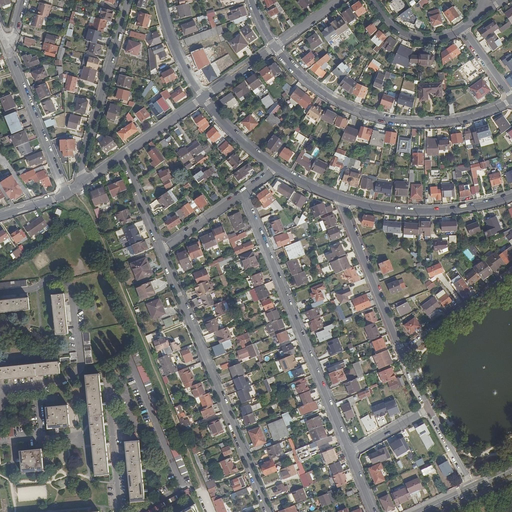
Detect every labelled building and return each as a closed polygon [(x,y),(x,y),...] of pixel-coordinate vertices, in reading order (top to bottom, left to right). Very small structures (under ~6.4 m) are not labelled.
[(139,0),(138,7),(146,9),(148,0),(139,0)] [(265,0),(269,8),(274,5),(271,0),(265,0)] [(301,0),(298,3),(303,9),(312,3),(309,0),(301,0)] [(393,8),(391,9),(392,11),(395,10),(397,13),(405,8),(399,0),(394,0),(390,3),(393,8)] [(421,8),(422,8),(425,6),(424,5),(428,2),(427,0),(421,0),(419,2),(421,8)] [(269,8),(267,9),(269,12),(281,6),(278,2),(274,5),(269,8)] [(359,2),(352,7),(356,13),(359,17),(366,12),(359,2)] [(48,18),(52,5),(42,3),(40,11),(39,15),(45,17),(48,18)] [(181,5),(174,7),(175,11),(179,10),(181,18),(192,16),(189,3),(181,5)] [(281,6),(269,12),(272,16),(280,12),(283,10),(281,6)] [(246,16),(247,16),(244,7),(232,11),(233,15),(229,17),(231,22),(234,21),(246,16)] [(356,13),(352,7),(342,14),(345,18),(347,21),(348,23),(356,18),(354,15),(356,13)] [(113,12),(101,8),(98,19),(108,21),(110,22),(113,12)] [(410,8),(399,16),(403,20),(405,19),(408,23),(415,25),(418,19),(412,13),(410,8)] [(459,16),(453,8),(445,13),(451,22),(459,16)] [(442,22),(445,20),(441,12),(439,9),(429,13),(431,18),(430,18),(433,27),(436,26),(443,24),(442,22)] [(140,12),(137,26),(148,29),(151,16),(140,12)] [(207,14),(209,18),(210,21),(213,20),(213,17),(216,16),(215,12),(207,14)] [(35,14),(32,26),(42,29),(43,25),(45,17),(39,15),(35,14)] [(247,20),(246,16),(234,21),(236,24),(247,20)] [(106,25),(108,21),(98,19),(96,18),(93,30),(102,33),(103,33),(105,28),(105,25),(106,25)] [(335,20),(331,24),(332,26),(339,35),(339,36),(343,33),(350,28),(346,23),(343,19),(337,23),(337,22),(335,20)] [(494,20),(485,26),(486,28),(495,22),(494,20)] [(498,30),(501,33),(511,25),(511,24),(510,21),(500,29),(498,30)] [(198,31),(195,22),(182,26),(186,35),(198,31)] [(479,31),(485,39),(498,30),(500,29),(495,22),(486,28),(485,26),(479,31)] [(377,30),(373,24),(367,28),(372,35),(377,30)] [(216,27),(219,34),(219,36),(225,34),(221,25),(216,27)] [(241,31),(250,43),(257,38),(248,26),(241,31)] [(326,31),(322,34),(328,43),(339,35),(332,26),(328,29),(326,31)] [(212,28),(185,39),(187,46),(219,34),(216,27),(212,28)] [(90,29),(89,32),(86,33),(85,36),(87,38),(86,41),(87,41),(93,43),(97,44),(98,40),(100,41),(102,33),(93,30),(90,29)] [(147,35),(132,31),(130,36),(145,40),(147,35)] [(392,33),(389,31),(385,36),(380,32),(374,37),(381,43),(386,38),(388,39),(389,37),(392,33)] [(22,32),(21,36),(26,37),(33,40),(37,41),(38,36),(22,32)] [(162,43),(158,32),(153,34),(155,40),(149,42),(150,47),(162,43)] [(61,47),(63,48),(65,40),(67,36),(56,33),(55,35),(62,37),(61,42),(62,42),(61,47)] [(48,34),(45,43),(51,45),(55,46),(56,39),(59,40),(60,37),(48,34)] [(322,43),(316,34),(307,40),(314,49),(322,43)] [(237,53),(248,45),(241,35),(230,43),(237,53)] [(487,42),(494,51),(502,45),(496,36),(487,42)] [(389,37),(388,39),(382,46),(390,52),(396,42),(389,37)] [(139,56),(141,44),(130,41),(126,53),(139,56)] [(100,54),(103,45),(97,44),(93,43),(91,47),(90,51),(89,55),(98,57),(99,54),(100,54)] [(55,46),(51,45),(50,50),(47,50),(45,54),(55,57),(58,46),(55,46)] [(149,49),(150,63),(151,71),(157,68),(156,54),(158,53),(161,58),(167,56),(164,47),(163,45),(153,49),(152,48),(149,49)] [(412,50),(400,45),(392,63),(396,65),(396,64),(408,68),(412,50)] [(455,45),(441,54),(443,66),(460,53),(455,45)] [(204,49),(192,54),(198,71),(202,69),(211,64),(204,49)] [(314,58),(315,56),(312,52),(303,60),(308,67),(316,61),(314,58)] [(509,68),(511,72),(511,56),(511,54),(501,60),(505,66),(507,70),(509,68)] [(40,63),(37,57),(32,59),(31,55),(28,57),(27,55),(23,56),(28,68),(40,63)] [(420,57),(411,56),(409,67),(423,68),(423,65),(431,65),(431,61),(434,61),(434,56),(420,55),(420,57)] [(90,57),(85,56),(82,66),(85,66),(88,67),(90,57)] [(88,67),(97,70),(100,60),(90,57),(88,67)] [(319,61),(310,68),(322,78),(326,73),(323,71),(319,69),(321,66),(327,59),(324,58),(322,60),(322,59),(319,61)] [(380,68),(381,69),(383,66),(374,59),(371,62),(372,63),(379,68),(380,68)] [(271,64),(267,66),(268,67),(274,76),(276,75),(278,77),(281,75),(279,73),(281,71),(276,63),(272,66),(271,64)] [(342,63),(332,72),(336,76),(337,75),(343,81),(347,76),(351,71),(346,66),(345,67),(342,63)] [(369,67),(377,72),(379,68),(372,63),(369,67)] [(211,64),(202,69),(209,83),(218,78),(211,64)] [(45,65),(32,69),(36,81),(48,76),(45,69),(48,68),(48,65),(45,65)] [(56,70),(56,77),(59,76),(63,74),(63,67),(52,66),(51,69),(57,69),(57,70),(56,70)] [(96,76),(98,70),(97,70),(88,67),(85,66),(81,80),(93,83),(95,76),(96,76)] [(274,76),(268,67),(260,73),(267,82),(274,77),(274,76)] [(377,72),(377,73),(379,74),(374,86),(381,89),(384,82),(383,81),(385,77),(385,76),(382,75),(384,70),(381,69),(380,68),(379,68),(377,72)] [(177,78),(172,69),(162,74),(167,83),(177,78)] [(64,79),(64,88),(65,90),(74,93),(77,78),(63,74),(64,79)] [(256,74),(246,81),(253,91),(258,88),(263,84),(256,74)] [(133,79),(120,75),(118,85),(130,88),(133,79)] [(345,87),(353,94),(357,84),(347,76),(343,81),(340,85),(344,89),(345,87)] [(486,84),(482,80),(470,88),(475,95),(474,96),(478,102),(487,95),(486,93),(490,90),(487,86),(486,84)] [(154,84),(152,81),(149,84),(142,95),(144,98),(154,84)] [(43,82),(31,86),(32,90),(36,89),(36,88),(37,88),(40,94),(39,95),(41,100),(49,96),(47,92),(49,91),(46,83),(44,84),(43,82)] [(249,92),(243,84),(234,91),(240,99),(249,92)] [(368,89),(358,84),(354,94),(363,98),(368,89)] [(426,88),(420,88),(421,100),(427,99),(427,92),(437,92),(437,96),(442,96),(441,84),(425,85),(426,88)] [(339,86),(351,96),(353,94),(345,87),(344,89),(340,85),(339,86)] [(287,95),(293,88),(290,86),(285,91),(286,92),(287,95)] [(131,92),(119,89),(117,98),(128,101),(129,97),(131,92)] [(165,100),(166,100),(172,96),(176,103),(186,96),(182,89),(171,96),(167,90),(161,93),(162,96),(165,100)] [(299,103),(306,94),(298,89),(291,98),(299,103)] [(18,112),(18,111),(10,93),(1,98),(8,115),(16,112),(18,112)] [(239,102),(232,93),(222,100),(228,110),(239,102)] [(385,93),(381,105),(390,107),(393,96),(385,93)] [(313,100),(306,94),(299,103),(309,112),(313,106),(314,105),(311,102),(313,100)] [(415,99),(400,95),(398,104),(413,108),(415,99)] [(149,106),(156,116),(161,114),(170,108),(165,100),(162,96),(149,106)] [(88,102),(79,99),(76,111),(85,114),(88,102)] [(57,111),(53,100),(43,103),(48,115),(57,111)] [(121,107),(111,104),(108,118),(115,120),(116,115),(119,116),(121,107)] [(268,112),(270,115),(272,113),(277,107),(274,104),(268,112)] [(316,109),(313,106),(309,112),(307,115),(319,122),(321,119),(325,112),(320,109),(320,111),(316,109)] [(277,107),(272,113),(275,115),(280,109),(277,107)] [(142,122),(150,116),(145,109),(137,115),(142,122)] [(338,115),(326,110),(325,112),(321,119),(331,124),(329,128),(331,130),(338,115)] [(16,112),(8,115),(6,116),(13,134),(23,130),(21,123),(19,119),(16,112)] [(270,115),(265,120),(273,127),(275,124),(280,128),(284,123),(276,116),(275,115),(272,113),(270,115)] [(80,123),(81,116),(72,114),(69,127),(77,129),(78,123),(80,123)] [(200,128),(203,132),(210,126),(202,115),(199,117),(195,120),(200,128)] [(259,124),(251,115),(243,122),(250,131),(259,124)] [(348,121),(339,117),(335,125),(345,129),(348,121)] [(503,133),(511,127),(503,117),(495,122),(502,131),(503,133)] [(46,123),(47,127),(54,125),(51,118),(45,121),(46,123)] [(124,140),(138,130),(133,123),(119,133),(124,140)] [(476,128),(477,134),(479,138),(491,134),(488,125),(476,128)] [(175,130),(179,136),(183,134),(179,127),(175,130)] [(363,128),(362,128),(359,137),(364,139),(365,136),(368,136),(368,135),(370,136),(372,130),(367,129),(363,128)] [(220,136),(213,129),(207,134),(214,142),(220,136)] [(355,132),(346,129),(342,139),(355,144),(359,131),(355,130),(355,132)] [(466,134),(464,135),(466,143),(471,142),(471,141),(476,140),(476,142),(479,141),(479,138),(477,134),(474,134),(472,129),(469,130),(469,132),(466,132),(466,134)] [(299,133),(296,131),(294,134),(298,137),(297,139),(300,141),(299,142),(305,146),(308,141),(309,139),(307,138),(301,134),(299,133)] [(397,134),(387,132),(385,142),(395,144),(397,134)] [(386,135),(373,133),(369,145),(383,147),(386,135)] [(19,146),(29,142),(25,134),(22,135),(21,134),(11,138),(14,144),(16,143),(17,147),(19,146)] [(462,134),(451,135),(452,144),(463,142),(462,134)] [(274,135),(269,142),(270,143),(267,147),(276,153),(284,143),(274,135)] [(112,137),(107,136),(107,140),(101,144),(107,153),(116,146),(113,141),(114,141),(112,137)] [(166,140),(170,146),(175,142),(171,136),(166,140)] [(411,140),(399,138),(397,152),(411,154),(411,142),(411,140)] [(165,150),(170,146),(166,140),(165,139),(160,143),(165,150)] [(234,150),(224,139),(217,145),(227,156),(234,150)] [(65,156),(69,156),(68,140),(61,141),(62,151),(65,151),(65,156)] [(439,141),(438,140),(433,140),(428,140),(428,143),(428,155),(440,155),(439,150),(439,141)] [(449,140),(439,141),(439,150),(449,149),(449,140)] [(195,145),(188,149),(192,155),(196,153),(197,155),(204,150),(203,148),(197,141),(194,144),(195,145)] [(32,152),(29,142),(19,146),(23,156),(32,152)] [(205,152),(207,154),(212,150),(208,145),(203,148),(204,150),(205,152)] [(315,157),(320,150),(316,147),(311,154),(315,157)] [(153,163),(154,164),(163,158),(156,148),(150,153),(155,161),(153,163)] [(185,164),(193,159),(186,148),(178,153),(185,164)] [(285,148),(280,155),(289,161),(294,154),(285,148)] [(306,170),(310,172),(311,170),(315,162),(304,156),(306,153),(302,151),(296,161),(307,168),(306,170)] [(369,151),(367,158),(374,160),(376,152),(369,151)] [(46,160),(42,152),(27,158),(31,166),(36,164),(42,161),(46,160)] [(202,160),(208,156),(207,154),(205,152),(201,155),(200,156),(202,160)] [(244,163),(235,153),(227,160),(236,170),(244,163)] [(345,165),(348,166),(349,163),(350,158),(348,157),(345,156),(336,153),(330,167),(330,168),(334,170),(336,166),(341,168),(342,168),(343,164),(345,165)] [(492,160),(500,157),(499,156),(498,153),(484,158),(485,162),(489,161),(492,160)] [(424,154),(414,154),(413,165),(423,165),(424,154)] [(217,173),(219,171),(217,169),(208,156),(202,160),(198,163),(196,165),(197,167),(208,160),(217,173)] [(154,164),(156,168),(165,161),(163,158),(154,164)] [(315,162),(311,170),(323,175),(327,165),(316,160),(315,162)] [(487,169),(485,162),(482,163),(478,164),(471,165),(471,170),(473,178),(475,177),(474,171),(476,170),(480,169),(482,169),(482,170),(483,170),(486,169),(487,169)] [(252,169),(249,163),(234,174),(239,181),(245,177),(244,175),(248,172),(252,169)] [(455,168),(456,172),(457,178),(462,177),(461,171),(471,170),(471,165),(468,166),(455,168)] [(40,176),(46,172),(44,166),(37,169),(40,176)] [(211,176),(207,171),(204,174),(199,168),(196,171),(198,174),(195,177),(199,183),(206,178),(207,179),(211,176)] [(21,176),(28,185),(40,177),(36,170),(21,176)] [(172,179),(168,170),(160,174),(167,188),(172,186),(169,180),(172,179)] [(413,174),(413,170),(410,170),(409,183),(409,188),(412,188),(412,198),(422,199),(422,185),(414,185),(415,174),(413,174)] [(51,184),(46,172),(40,176),(40,177),(45,187),(51,184)] [(351,186),(358,188),(361,175),(350,172),(347,181),(351,183),(351,186)] [(489,176),(492,186),(503,183),(500,173),(489,176)] [(3,181),(13,201),(27,194),(16,174),(3,181)] [(362,187),(375,190),(377,182),(378,178),(370,176),(370,180),(363,178),(362,187)] [(182,182),(181,183),(185,189),(190,186),(186,180),(184,181),(185,182),(184,184),(182,182)] [(123,181),(109,186),(113,197),(118,196),(117,193),(126,189),(123,181)] [(294,192),(295,191),(278,181),(274,189),(277,193),(278,192),(290,199),(294,192)] [(386,196),(391,197),(393,184),(377,182),(375,190),(375,192),(386,194),(386,196)] [(396,196),(408,197),(409,188),(409,183),(397,182),(396,196)] [(442,185),(442,197),(455,196),(454,185),(442,185)] [(464,186),(459,187),(461,197),(471,196),(470,190),(465,191),(464,186)] [(109,200),(105,188),(91,193),(96,205),(109,200)] [(441,200),(441,190),(437,190),(437,188),(431,188),(432,198),(436,198),(436,200),(441,200)] [(273,203),(279,211),(284,210),(267,189),(258,196),(266,207),(273,203)] [(168,192),(157,199),(161,205),(163,203),(166,206),(163,208),(165,210),(171,206),(175,203),(168,192)] [(306,199),(294,192),(290,199),(290,200),(296,203),(296,205),(302,208),(306,199)] [(190,204),(194,201),(191,197),(189,194),(185,197),(190,204)] [(194,202),(200,209),(207,204),(204,200),(205,199),(202,196),(194,202)] [(189,215),(194,211),(189,204),(178,211),(183,219),(189,215)] [(316,218),(333,211),(331,206),(326,209),(324,204),(312,208),(316,218)] [(286,207),(284,210),(297,226),(299,223),(286,207)] [(129,215),(127,210),(117,214),(120,221),(122,220),(124,224),(132,221),(130,215),(129,215)] [(245,227),(243,222),(239,213),(230,217),(232,222),(236,230),(245,227)] [(327,230),(338,226),(335,219),(333,214),(323,219),(327,230)] [(177,215),(165,223),(170,230),(182,222),(177,215)] [(306,218),(303,215),(299,223),(297,226),(303,224),(305,223),(304,221),(306,218)] [(375,218),(370,217),(367,216),(365,216),(363,225),(373,227),(375,218)] [(25,228),(31,237),(48,225),(42,217),(25,228)] [(489,231),(485,233),(487,237),(497,233),(496,231),(501,229),(496,217),(487,221),(489,226),(487,226),(489,231)] [(272,230),(274,236),(285,231),(280,220),(271,223),(274,229),(272,230)] [(401,223),(383,221),(382,229),(383,231),(387,231),(387,232),(401,233),(401,223)] [(306,222),(305,223),(303,224),(305,228),(306,232),(309,238),(312,236),(306,222)] [(419,222),(419,224),(419,229),(425,230),(425,235),(431,235),(431,227),(430,227),(431,223),(419,222)] [(481,231),(478,222),(467,226),(471,235),(481,231)] [(447,223),(442,223),(442,231),(454,231),(453,225),(447,225),(447,223)] [(419,224),(405,224),(404,234),(419,235),(419,231),(419,229),(419,224)] [(223,225),(212,230),(214,233),(217,242),(228,237),(227,234),(223,225)] [(138,227),(125,232),(131,246),(133,245),(144,241),(138,227)] [(340,237),(337,228),(329,231),(333,240),(340,237)] [(16,243),(27,236),(22,229),(19,230),(11,235),(16,243)] [(0,241),(0,242),(1,243),(9,237),(4,230),(0,232),(0,241)] [(506,231),(503,233),(511,245),(511,233),(509,235),(506,231)] [(246,235),(245,232),(236,236),(232,238),(229,239),(233,248),(235,247),(233,242),(241,238),(240,237),(246,235)] [(284,245),(285,247),(286,247),(292,244),(291,241),(295,239),(292,232),(281,237),(281,235),(276,237),(280,247),(284,245)] [(214,233),(201,238),(205,249),(218,244),(217,242),(214,233)] [(432,240),(432,252),(447,251),(447,240),(432,240)] [(149,249),(145,241),(144,241),(133,245),(136,254),(149,249)] [(286,247),(292,261),(297,259),(305,255),(299,241),(292,244),(286,247)] [(236,253),(236,254),(254,247),(252,242),(234,249),(236,253)] [(199,243),(187,247),(192,259),(203,255),(199,243)] [(332,248),(336,259),(345,255),(341,244),(332,248)] [(13,260),(15,263),(25,256),(25,255),(22,252),(20,248),(14,253),(16,257),(13,260)] [(506,264),(511,259),(511,248),(501,257),(505,264),(506,264)] [(192,268),(186,251),(179,254),(181,261),(185,271),(192,268)] [(259,265),(253,252),(241,257),(246,269),(259,265)] [(493,272),(494,273),(498,271),(497,270),(505,264),(501,257),(497,252),(488,258),(489,259),(486,262),(493,272)] [(329,262),(335,276),(345,272),(352,269),(346,255),(345,255),(336,259),(329,262)] [(223,257),(218,259),(218,260),(210,263),(211,265),(215,264),(220,262),(224,260),(223,257)] [(234,262),(232,257),(224,260),(220,262),(224,272),(227,271),(227,269),(228,269),(227,264),(234,262)] [(139,280),(153,274),(146,258),(132,264),(139,280)] [(292,261),(288,262),(293,276),(294,276),(302,273),(297,259),(292,261)] [(393,270),(389,261),(380,265),(384,274),(393,270)] [(474,270),(481,278),(483,280),(486,278),(486,279),(491,276),(490,275),(493,272),(486,262),(485,261),(474,269),(474,270)] [(223,273),(224,272),(220,262),(215,264),(217,267),(219,274),(223,273)] [(443,271),(440,264),(428,269),(432,277),(443,271)] [(351,284),(360,280),(358,276),(357,276),(355,271),(356,270),(355,268),(354,268),(352,269),(345,272),(348,280),(349,280),(351,284)] [(198,282),(199,284),(206,282),(210,280),(206,270),(197,273),(200,281),(198,282)] [(465,277),(471,285),(478,279),(479,281),(481,278),(474,270),(465,277)] [(302,273),(294,276),(298,286),(309,282),(304,272),(302,273)] [(267,298),(272,296),(270,292),(269,292),(266,285),(264,286),(262,282),(264,282),(262,278),(262,277),(263,276),(261,273),(250,277),(253,286),(254,286),(255,289),(259,301),(262,300),(267,298)] [(463,296),(470,290),(459,276),(452,281),(463,296)] [(407,288),(403,279),(398,281),(398,280),(388,285),(392,294),(402,290),(407,288)] [(427,287),(432,284),(429,279),(424,283),(427,287)] [(0,289),(28,287),(27,280),(0,283),(0,289)] [(199,284),(193,287),(195,291),(196,291),(197,292),(199,297),(201,297),(210,293),(206,282),(199,284)] [(142,300),(155,294),(150,283),(138,289),(142,300)] [(311,304),(313,309),(320,306),(319,301),(325,299),(321,290),(326,289),(324,284),(312,289),(314,293),(311,294),(315,303),(311,304)] [(337,293),(342,305),(349,301),(347,296),(352,294),(349,288),(344,290),(337,293)] [(452,301),(444,290),(436,295),(445,307),(452,301)] [(201,297),(206,309),(215,305),(216,305),(211,293),(210,293),(201,297)] [(52,296),(57,336),(68,334),(65,294),(52,296)] [(371,306),(366,294),(358,298),(363,309),(371,306)] [(428,315),(441,306),(433,296),(430,298),(431,300),(422,307),(428,315)] [(0,313),(30,310),(29,298),(0,300),(0,313)] [(268,300),(267,298),(262,300),(267,310),(274,306),(270,299),(268,300)] [(408,303),(413,301),(411,298),(396,303),(399,307),(397,308),(401,316),(411,311),(408,303)] [(166,314),(160,299),(148,304),(153,319),(166,314)] [(216,305),(215,305),(218,313),(217,314),(219,317),(228,314),(223,302),(216,305)] [(313,309),(307,311),(309,316),(310,316),(310,318),(312,317),(323,312),(320,306),(313,309)] [(334,308),(339,321),(342,320),(338,310),(337,307),(334,308)] [(281,319),(276,308),(267,312),(271,323),(272,323),(281,319)] [(311,325),(313,332),(316,331),(328,326),(324,317),(325,316),(323,312),(312,317),(313,320),(312,321),(313,324),(311,325)] [(375,323),(377,322),(374,312),(366,315),(370,325),(375,323)] [(166,327),(174,324),(171,317),(163,321),(166,327)] [(206,323),(211,334),(216,332),(218,331),(221,330),(216,318),(206,323)] [(278,334),(286,331),(281,319),(272,323),(277,335),(278,334)] [(421,327),(415,319),(405,326),(411,334),(421,327)] [(266,325),(271,337),(277,335),(272,323),(271,323),(266,325)] [(377,338),(380,337),(375,323),(370,325),(365,327),(371,341),(377,338)] [(328,326),(316,331),(321,342),(332,337),(329,330),(333,328),(332,325),(328,326)] [(232,339),(228,327),(221,330),(218,331),(220,338),(219,338),(221,344),(224,343),(227,341),(232,339)] [(290,339),(286,331),(278,334),(281,343),(290,339)] [(83,333),(87,365),(93,364),(90,332),(83,333)] [(242,346),(243,348),(248,347),(253,344),(248,333),(244,334),(246,340),(241,342),(242,346)] [(237,339),(239,339),(239,340),(236,341),(239,347),(242,346),(241,342),(246,340),(244,334),(237,337),(237,339)] [(386,347),(382,336),(380,337),(377,338),(378,341),(374,343),(377,351),(386,347)] [(178,351),(181,350),(179,345),(177,346),(175,342),(170,344),(171,345),(168,346),(164,338),(154,342),(157,351),(161,349),(163,349),(167,355),(170,354),(178,351)] [(328,349),(331,357),(343,352),(338,338),(328,342),(330,348),(328,349)] [(220,344),(213,347),(217,357),(226,353),(224,347),(222,348),(220,344)] [(253,344),(248,347),(252,359),(258,356),(253,344)] [(292,345),(287,347),(283,348),(284,351),(281,352),(283,356),(286,354),(287,357),(292,355),(295,353),(292,345)] [(184,482),(191,479),(137,348),(125,354),(127,358),(133,356),(156,413),(181,473),(184,482)] [(193,360),(189,349),(183,352),(187,363),(193,360)] [(249,355),(246,349),(238,352),(240,356),(238,356),(239,360),(249,355)] [(380,369),(394,364),(392,359),(390,360),(389,356),(390,356),(388,350),(374,356),(380,369)] [(61,359),(61,364),(71,364),(71,363),(78,362),(77,353),(70,354),(71,358),(61,359)] [(172,357),(170,354),(167,355),(164,356),(160,358),(167,376),(178,372),(177,368),(175,369),(170,358),(172,357)] [(298,367),(292,355),(287,357),(280,360),(285,372),(292,370),(298,367)] [(0,367),(0,380),(61,374),(59,362),(47,363),(0,367)] [(331,373),(342,369),(346,367),(345,362),(329,369),(331,373)] [(359,378),(365,376),(359,362),(354,364),(359,378)] [(230,368),(235,380),(244,376),(245,375),(241,363),(230,368)] [(305,374),(301,366),(298,367),(292,370),(295,378),(305,374)] [(189,371),(188,368),(179,371),(185,385),(195,381),(192,375),(191,375),(189,371)] [(331,373),(330,374),(334,384),(346,379),(342,369),(331,373)] [(387,382),(397,378),(394,373),(392,374),(390,369),(380,373),(384,383),(387,382)] [(100,374),(86,376),(87,392),(91,432),(95,476),(110,475),(107,442),(100,374)] [(250,381),(247,382),(244,376),(235,380),(234,380),(237,387),(239,386),(241,391),(240,391),(242,395),(240,396),(243,403),(252,399),(249,392),(253,391),(251,386),(252,386),(250,381)] [(305,378),(296,382),(297,385),(296,386),(299,394),(309,390),(306,382),(307,382),(305,378)] [(400,379),(399,378),(397,378),(387,382),(389,385),(391,390),(404,385),(402,378),(400,379)] [(356,379),(345,384),(350,394),(360,390),(356,379)] [(195,381),(185,385),(186,389),(191,387),(197,385),(195,381)] [(200,397),(206,395),(201,383),(197,385),(191,387),(196,399),(200,397)] [(305,406),(314,402),(311,395),(310,391),(300,395),(305,406)] [(212,406),(213,405),(209,394),(206,395),(200,397),(205,409),(212,406)] [(395,399),(384,403),(388,412),(390,416),(400,412),(395,399)] [(318,408),(315,401),(314,402),(305,406),(299,408),(302,415),(318,408)] [(384,402),(372,407),(376,417),(388,412),(384,403),(384,402)] [(175,407),(179,415),(185,413),(184,408),(182,404),(175,407)] [(349,419),(355,416),(351,405),(350,404),(342,407),(345,413),(347,413),(349,419)] [(46,408),(48,430),(71,427),(68,405),(46,408)] [(244,417),(253,413),(258,411),(256,405),(251,407),(250,405),(242,408),(243,412),(243,413),(244,417)] [(215,414),(212,406),(205,409),(202,410),(205,418),(215,414)] [(244,417),(247,425),(257,422),(253,413),(244,417)] [(287,413),(282,415),(284,419),(287,427),(291,425),(289,419),(287,413)] [(371,420),(368,416),(362,420),(368,430),(376,426),(372,420),(371,420)] [(185,430),(188,429),(187,427),(185,420),(184,417),(180,419),(185,430)] [(310,431),(323,426),(319,417),(307,422),(310,431)] [(287,427),(284,419),(269,425),(275,441),(290,435),(288,431),(287,427)] [(224,432),(219,420),(209,424),(214,435),(224,432)] [(429,442),(432,439),(429,434),(430,434),(425,424),(416,429),(426,447),(429,443),(429,442)] [(328,438),(323,426),(310,431),(315,443),(317,442),(328,438)] [(266,443),(260,428),(250,432),(256,447),(266,443)] [(333,441),(331,436),(328,438),(317,442),(319,446),(333,441)] [(409,448),(404,437),(391,445),(397,455),(400,454),(399,451),(405,448),(406,450),(409,448)] [(434,443),(432,439),(429,442),(429,443),(426,447),(428,450),(434,443)] [(125,442),(132,503),(145,501),(143,473),(139,441),(125,442)] [(195,441),(190,443),(195,455),(199,453),(195,441)] [(270,455),(272,460),(284,455),(280,443),(268,448),(271,455),(270,455)] [(311,458),(312,458),(307,446),(296,450),(301,462),(303,461),(311,458)] [(232,453),(229,447),(223,449),(225,456),(232,453)] [(391,458),(386,447),(379,451),(379,452),(380,453),(371,457),(374,464),(381,461),(382,462),(391,458)] [(20,451),(22,473),(44,471),(42,449),(20,451)] [(339,460),(334,449),(324,453),(328,464),(330,463),(339,460)] [(226,475),(238,471),(236,465),(234,466),(231,458),(221,462),(226,475)] [(267,464),(265,465),(263,466),(266,475),(277,471),(273,460),(267,463),(267,464)] [(344,472),(339,460),(330,463),(335,476),(344,472)] [(201,462),(198,463),(205,480),(208,478),(201,462)] [(298,471),(300,476),(306,473),(301,462),(299,463),(298,463),(301,470),(298,471)] [(381,464),(370,468),(369,469),(376,484),(385,481),(380,470),(383,469),(382,465),(381,464)] [(294,465),(281,470),(284,479),(297,474),(294,465)] [(425,475),(434,471),(432,466),(422,470),(425,475)] [(311,485),(313,485),(322,481),(322,479),(314,482),(313,480),(311,474),(312,473),(313,473),(316,472),(315,470),(306,473),(311,485)] [(338,488),(347,484),(345,479),(344,477),(346,476),(344,472),(335,476),(334,476),(338,488)] [(300,476),(305,488),(311,485),(306,473),(300,476)] [(246,486),(242,477),(232,481),(235,490),(246,486)] [(407,487),(412,497),(420,493),(419,490),(423,488),(419,479),(406,484),(407,487)] [(215,487),(218,486),(215,480),(206,483),(209,490),(215,487)] [(286,491),(283,484),(277,486),(278,489),(275,491),(276,495),(286,491)] [(401,503),(412,498),(412,497),(407,487),(392,494),(396,503),(400,501),(401,503)] [(249,493),(247,488),(236,493),(238,497),(249,493)] [(303,488),(293,492),(297,502),(307,498),(303,488)] [(160,511),(175,504),(189,497),(185,490),(181,492),(183,496),(178,498),(176,495),(145,511),(160,511)] [(323,507),(332,504),(337,502),(332,490),(327,492),(328,494),(320,497),(323,506),(323,507)] [(390,510),(394,507),(388,495),(381,499),(386,511),(389,511),(391,511),(390,510)] [(316,503),(319,509),(320,509),(319,507),(317,500),(316,497),(312,498),(314,503),(316,503)] [(227,511),(222,499),(214,502),(217,511),(227,511)]
